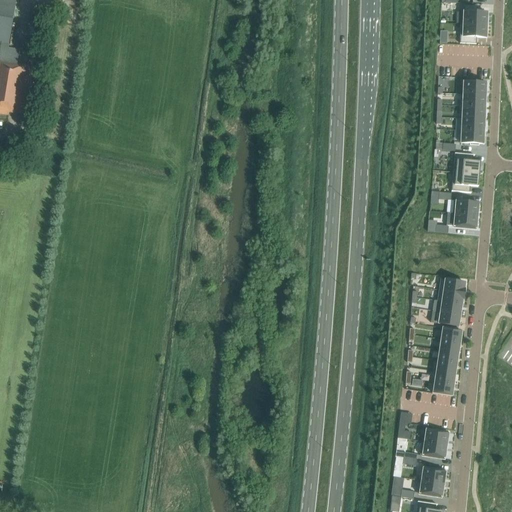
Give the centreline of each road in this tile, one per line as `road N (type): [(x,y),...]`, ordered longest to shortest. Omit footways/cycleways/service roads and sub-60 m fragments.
road 1 (primary): [(332,511),(370,0)]
road 2 (primary): [(340,0),(330,271),(307,511)]
road 3 (residential): [(460,511),(480,297)]
road 4 (residential): [(490,164),(500,0)]
road 5 (residential): [(480,297),(490,164)]
